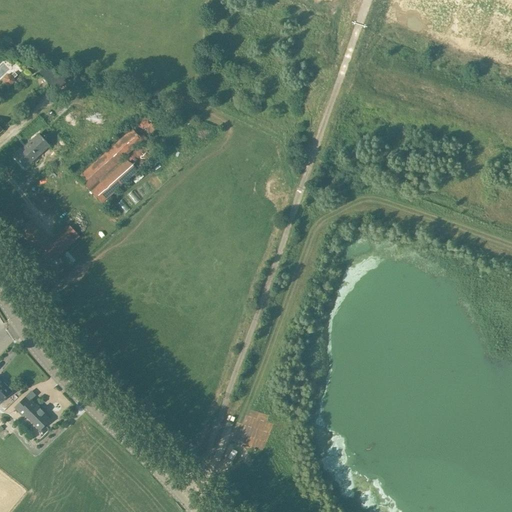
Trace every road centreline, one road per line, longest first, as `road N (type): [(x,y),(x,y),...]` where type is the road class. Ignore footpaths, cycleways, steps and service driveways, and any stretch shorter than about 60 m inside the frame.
road 1 (track): [(369,0),(185,502)]
road 2 (tertiary): [(193,511),(76,393),(0,294)]
